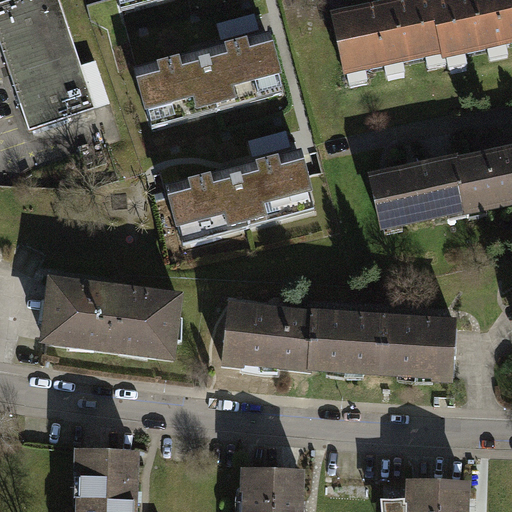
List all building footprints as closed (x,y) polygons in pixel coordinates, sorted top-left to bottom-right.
[(58,0),(12,0),(0,4),(0,44),(29,132),(110,105),(96,63),(81,67),(58,0)] [(116,0),(121,16),(181,0),(116,0)] [(384,13),(332,24),(346,86),(444,66),(445,69),(511,54),(511,0),(468,0),(440,6),(439,2),(384,13)] [(225,40),(262,32),(258,17),(222,25),(225,40)] [(203,58),(134,76),(149,135),(289,99),(274,40),(203,58)] [(252,140),(255,156),(294,151),(291,134),(252,140)] [(511,218),(511,158),(463,170),(463,167),(425,175),(372,188),(384,242),(475,221),(476,227),(511,218)] [(237,178),(166,196),(181,255),(321,219),(306,160),(237,178)] [(50,280),(40,346),(176,367),(186,301),(50,280)] [(459,386),(462,323),(315,315),(230,307),(224,371),(309,379),(459,386)] [(142,511),(143,456),(74,456),(73,511),(142,511)] [(246,476),(244,511),(309,511),(311,478),(246,476)] [(474,511),(475,488),(412,487),(411,511),(474,511)]
